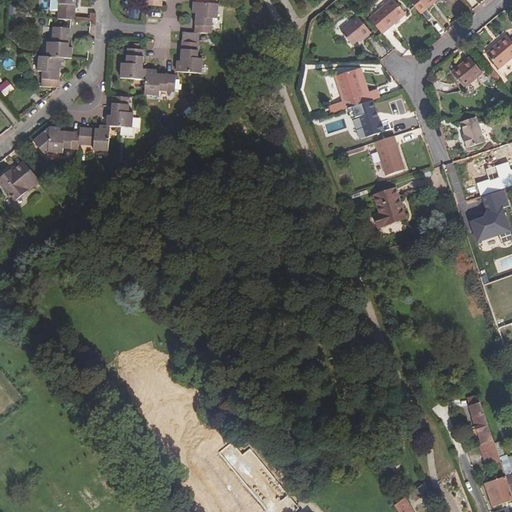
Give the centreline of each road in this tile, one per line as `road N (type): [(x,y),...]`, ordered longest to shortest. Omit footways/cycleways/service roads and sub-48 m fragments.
road 1 (residential): [(0,150),(96,70),(101,24)]
road 2 (residential): [(503,0),(409,78)]
